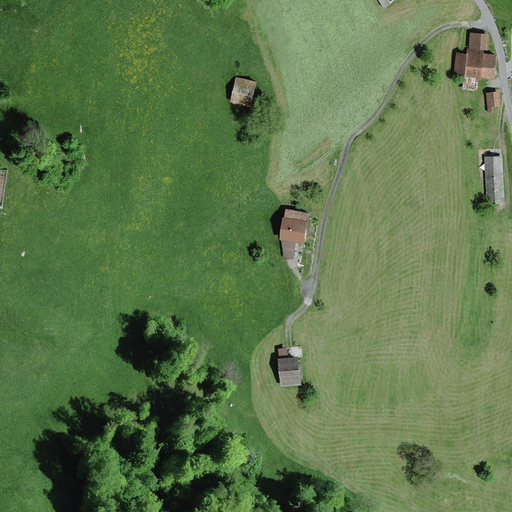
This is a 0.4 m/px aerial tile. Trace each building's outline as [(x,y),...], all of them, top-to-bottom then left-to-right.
[(470,32),(470,47),(490,48),(490,33),(470,32)] [(467,51),(456,50),(454,76),(465,76),(464,88),(477,89),(477,77),(482,78),(483,75),(497,76),(498,53),(485,52),(486,49),(467,48),(467,51)] [(258,80),(237,76),(233,101),(254,105),(258,80)] [(500,91),(487,92),(489,112),(495,111),(494,106),(502,105),(500,91)] [(503,155),(485,156),(487,203),(506,203),(503,155)] [(311,210),(286,207),(286,214),(285,214),(282,238),(285,257),(295,258),(297,239),(308,240),(311,218),(310,218),(311,210)] [(279,348),(280,357),(290,356),(289,347),(279,348)] [(280,357),(279,357),(282,385),(303,382),(300,355),(290,356),(280,357)]
